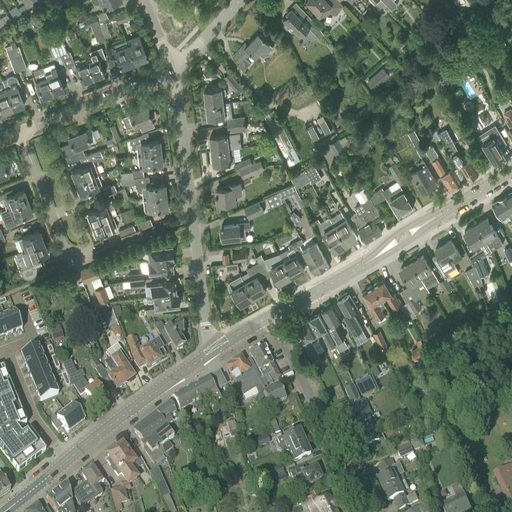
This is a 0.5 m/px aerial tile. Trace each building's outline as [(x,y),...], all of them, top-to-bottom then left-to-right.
[(21,0),(24,4),(17,9),(20,13),(33,5),(29,0),(21,0)] [(92,0),(93,2),(95,3),(97,3),(99,9),(119,0),(92,0)] [(307,0),(307,2),(320,16),(325,13),(328,10),(334,15),(336,14),(343,6),(337,0),(328,0),(328,1),(326,0),(307,0)] [(381,0),(391,10),(396,5),(395,3),(392,0),(381,0)] [(13,7),(8,11),(11,14),(13,18),(20,13),(17,9),(15,6),(13,7)] [(301,36),(302,35),(304,36),(309,31),(308,29),(309,28),(315,23),(309,17),(303,9),(297,15),(295,13),(291,9),(286,13),(288,15),(283,20),(288,26),(287,27),(292,32),(294,30),(301,36)] [(128,11),(119,15),(115,16),(118,23),(131,18),(128,11)] [(23,17),(27,23),(32,20),(28,14),(23,17)] [(95,15),(82,20),(83,21),(85,27),(98,22),(95,15)] [(20,17),(14,21),(19,29),(20,28),(25,25),(20,17)] [(105,22),(98,24),(103,38),(110,36),(105,22)] [(103,38),(98,24),(92,26),(97,41),(103,38)] [(246,43),(233,56),(240,62),(236,66),(242,71),(251,62),(246,58),(250,53),(255,57),(259,53),(263,57),(273,46),(259,33),(248,45),(246,43)] [(138,36),(124,41),(125,42),(126,46),(127,46),(134,63),(147,58),(138,36)] [(61,39),(55,41),(60,55),(66,53),(61,39)] [(60,55),(55,41),(49,44),(54,58),(60,55)] [(127,46),(126,46),(125,42),(112,47),(121,68),(134,63),(127,46)] [(17,47),(11,49),(20,70),(26,68),(18,46),(17,47)] [(91,56),(85,58),(93,79),(104,75),(100,64),(100,63),(99,63),(99,61),(98,60),(101,59),(102,60),(106,58),(101,47),(89,52),(91,56)] [(20,70),(11,49),(5,51),(13,73),(20,70)] [(478,49),(466,57),(471,65),(483,57),(478,49)] [(441,71),(447,81),(448,81),(470,66),(464,56),(445,68),(441,71)] [(93,79),(85,58),(78,61),(78,59),(73,61),(81,83),(93,79)] [(54,64),(42,68),(44,74),(53,94),(64,90),(54,64)] [(53,94),(44,74),(42,68),(41,66),(30,71),(41,99),(53,94)] [(389,74),(384,68),(368,82),(373,88),(389,74)] [(229,73),(224,78),(235,91),(236,92),(241,88),(229,73)] [(485,74),(478,77),(485,91),(491,89),(485,74)] [(437,75),(418,88),(421,93),(427,89),(440,80),(437,75)] [(7,79),(1,81),(2,84),(12,110),(24,106),(20,96),(17,90),(21,89),(18,82),(17,79),(16,77),(13,76),(10,76),(8,78),(7,79)] [(12,110),(2,84),(0,84),(0,111),(1,114),(12,110)] [(226,95),(225,89),(221,89),(221,85),(212,87),(212,90),(204,91),(206,106),(223,104),(222,96),(226,95)] [(223,104),(206,106),(208,120),(209,122),(215,121),(215,119),(225,118),(228,117),(228,120),(227,120),(228,126),(244,124),(243,118),(232,119),(230,103),(223,104)] [(511,110),(507,103),(500,107),(508,119),(506,120),(509,125),(511,123),(511,110)] [(369,113),(366,107),(353,115),(356,121),(369,113)] [(152,126),(150,120),(151,120),(146,108),(121,118),(126,129),(139,124),(141,130),(152,126)] [(299,161),(273,111),(262,116),(288,167),(299,161)] [(322,116),(317,119),(325,135),(330,132),(322,116)] [(319,138),(310,122),(305,125),(313,141),(319,138)] [(113,124),(107,126),(113,142),(119,139),(113,124)] [(245,131),(244,124),(228,126),(229,132),(245,131)] [(505,142),(494,125),(477,136),(488,153),(493,162),(504,155),(499,146),(505,142)] [(80,147),(96,141),(91,129),(68,138),(70,143),(61,147),(68,162),(81,157),(84,156),(80,147)] [(445,129),(438,133),(451,157),(458,170),(461,168),(468,179),(478,173),(470,160),(465,163),(458,152),(445,129)] [(414,130),(408,133),(408,134),(420,157),(426,154),(414,130)] [(227,134),(220,135),(210,137),(211,151),(229,149),(241,147),(239,133),(227,135),(227,134)] [(158,141),(148,142),(148,140),(143,140),(143,134),(129,140),(129,145),(131,145),(131,147),(134,149),(136,149),(137,155),(160,153),(158,141)] [(111,138),(105,140),(105,141),(107,147),(113,145),(111,138)] [(346,152),(338,139),(330,144),(338,157),(346,152)] [(431,146),(425,150),(429,156),(428,156),(448,190),(459,183),(458,181),(451,170),(447,173),(438,158),(437,159),(437,158),(438,155),(432,146),(431,146)] [(229,149),(211,151),(213,165),(223,164),(223,167),(231,166),(231,163),(234,163),(234,156),(230,157),(229,149)] [(85,167),(71,172),(72,173),(75,183),(96,175),(91,161),(101,157),(99,151),(90,154),(84,156),(81,157),(85,167)] [(160,153),(137,155),(139,170),(154,168),(154,165),(161,165),(160,153)] [(237,171),(240,170),(252,164),(249,159),(234,166),(237,171)] [(436,184),(431,176),(423,161),(417,165),(419,169),(410,174),(414,182),(417,181),(423,192),(436,184)] [(252,164),(240,170),(243,177),(258,170),(255,163),(252,165),(252,164)] [(394,163),(388,166),(400,185),(405,181),(394,163)] [(313,164),(304,169),(310,180),(312,183),(321,178),(313,164)] [(304,169),(290,178),(294,185),(296,189),(310,180),(304,169)] [(119,180),(132,178),(131,172),(118,173),(119,180)] [(101,187),(96,175),(75,183),(80,194),(101,187)] [(164,185),(154,186),(153,182),(149,183),(148,176),(134,178),(135,190),(136,190),(139,193),(142,193),(142,199),(165,197),(164,185)] [(240,183),(235,184),(225,185),(226,189),(216,190),(217,194),(215,195),(216,198),(217,197),(218,205),(235,203),(235,195),(241,194),(240,183)] [(113,184),(102,189),(104,196),(111,193),(116,191),(113,184)] [(294,185),(277,192),(281,199),(291,193),(295,200),(300,198),(296,189),(294,185)] [(373,196),(370,198),(375,206),(386,199),(390,205),(392,203),(398,214),(412,205),(400,186),(391,191),(388,187),(383,190),(382,188),(377,191),(376,192),(374,193),(373,194),(373,196)] [(127,198),(124,189),(114,192),(111,193),(114,199),(122,196),(123,200),(127,198)] [(6,192),(0,193),(0,199),(2,199),(6,210),(27,202),(23,190),(7,196),(6,192)] [(511,191),(503,197),(511,211),(511,191)] [(165,197),(142,199),(144,211),(149,210),(149,214),(158,213),(157,210),(166,209),(165,197)] [(356,213),(350,216),(358,229),(371,221),(374,225),(376,223),(383,219),(375,206),(370,198),(369,197),(353,208),(356,213)] [(511,211),(503,197),(492,204),(497,213),(501,218),(507,214),(511,222),(511,211)] [(110,200),(93,207),(94,210),(87,213),(91,224),(113,216),(110,210),(114,209),(110,200)] [(258,201),(244,208),(249,219),(251,218),(263,212),(258,201)] [(31,213),(27,202),(6,210),(10,221),(31,213)] [(357,238),(345,220),(341,213),(330,219),(332,223),(346,245),(357,238)] [(117,228),(113,216),(91,224),(96,236),(117,228)] [(496,233),(492,227),(487,218),(475,225),(485,240),(490,237),(497,248),(502,244),(496,234),(496,233)] [(149,219),(140,222),(136,224),(139,230),(152,225),(149,219)] [(381,233),(376,223),(374,225),(371,221),(358,229),(366,242),(381,233)] [(222,231),(220,232),(221,240),(223,239),(223,240),(240,238),(240,241),(246,240),(245,230),(250,229),(249,222),(231,225),(221,226),(222,231)] [(328,231),(324,234),(335,252),(346,245),(332,223),(325,227),(328,231)] [(132,225),(127,227),(118,231),(120,237),(134,231),(132,225)] [(485,240),(475,225),(464,232),(469,240),(473,248),(473,247),(476,252),(469,257),(473,267),(475,266),(480,279),(489,275),(484,263),(481,258),(486,255),(491,251),(485,240)] [(139,230),(134,231),(120,237),(123,243),(141,236),(139,230)] [(39,232),(29,235),(16,240),(21,251),(43,242),(39,232)] [(303,243),(301,239),(291,245),(294,249),(288,252),(287,250),(279,254),(283,262),(292,277),(304,270),(297,258),(304,254),(303,251),(299,245),(303,243)] [(462,257),(456,248),(451,239),(435,249),(438,253),(432,257),(445,278),(450,276),(447,271),(456,266),(453,262),(462,257)] [(149,260),(171,258),(172,258),(172,256),(173,254),(173,249),(171,248),(171,246),(153,248),(152,241),(139,246),(141,249),(147,248),(149,260)] [(43,242),(21,251),(15,253),(22,273),(24,275),(26,276),(29,277),(31,276),(33,274),(34,271),(33,268),(41,265),(38,257),(47,254),(43,242)] [(324,268),(329,266),(316,243),(303,251),(304,254),(315,274),(319,271),(319,272),(325,269),(324,268)] [(506,248),(503,250),(504,252),(509,262),(511,261),(511,252),(509,247),(506,248)] [(245,251),(232,253),(233,261),(246,259),(245,251)] [(438,281),(428,264),(423,255),(411,263),(420,277),(427,288),(438,281)] [(171,258),(149,260),(147,260),(148,273),(160,271),(160,272),(172,270),(172,268),(173,268),(172,259),(171,259),(171,258)] [(292,277),(283,262),(276,266),(273,260),(266,264),(264,260),(259,263),(266,275),(273,271),(279,283),(292,277)] [(252,279),(245,283),(253,298),(265,291),(259,279),(266,275),(259,263),(246,269),(252,279)] [(411,263),(400,270),(410,286),(413,292),(419,289),(417,286),(423,282),(420,277),(411,263)] [(98,276),(94,265),(78,271),(83,282),(98,276)] [(475,266),(473,267),(471,268),(465,271),(473,287),(481,283),(479,278),(475,266)] [(245,283),(241,275),(240,276),(241,277),(230,283),(229,282),(228,282),(229,284),(227,285),(229,292),(233,290),(237,297),(233,299),(237,305),(240,304),(241,305),(253,298),(245,283)] [(445,278),(439,282),(445,293),(446,293),(452,289),(445,278)] [(383,280),(373,286),(382,301),(387,298),(394,310),(395,309),(396,311),(400,309),(399,307),(401,306),(394,294),(389,286),(387,287),(383,280)] [(161,283),(150,285),(151,297),(177,293),(174,293),(174,292),(176,292),(175,283),(174,284),(173,282),(161,283)] [(102,286),(95,289),(100,302),(107,299),(102,286)] [(373,286),(363,292),(367,299),(365,300),(378,320),(385,316),(382,310),(386,307),(382,301),(373,286)] [(177,293),(151,297),(152,297),(153,297),(155,308),(143,309),(147,315),(162,313),(161,307),(178,305),(178,303),(179,301),(179,297),(177,295),(177,293)] [(349,295),(338,301),(346,315),(344,317),(354,333),(352,334),(353,338),(363,332),(352,312),(357,309),(349,295)] [(414,298),(408,302),(414,313),(420,309),(414,298)] [(511,305),(509,299),(501,303),(504,309),(511,305)] [(341,320),(338,314),(333,305),(322,311),(330,326),(328,327),(333,335),(337,342),(345,338),(336,323),(341,320)] [(14,312),(4,316),(12,334),(21,330),(14,312)] [(319,314),(310,319),(314,327),(318,334),(321,332),(329,348),(335,345),(323,322),(319,314)] [(4,316),(0,317),(0,332),(2,337),(12,334),(4,316)] [(318,338),(313,328),(308,320),(294,327),(314,363),(321,359),(311,342),(318,338)] [(160,324),(153,325),(163,344),(169,341),(174,350),(174,351),(176,350),(178,351),(182,348),(183,346),(184,345),(182,342),(183,341),(181,322),(164,331),(160,324)] [(53,343),(63,339),(58,325),(48,329),(53,343)] [(121,335),(118,328),(112,331),(115,337),(121,335)] [(380,331),(373,334),(383,354),(390,351),(380,331)] [(134,339),(126,342),(132,357),(138,367),(145,363),(148,368),(160,361),(160,360),(164,357),(165,355),(157,342),(151,346),(151,345),(147,347),(145,344),(138,349),(134,339)] [(105,350),(109,357),(118,352),(115,345),(105,350)] [(262,345),(248,353),(253,361),(256,366),(259,371),(263,379),(269,376),(272,381),(280,377),(280,376),(262,345)] [(423,345),(411,352),(413,354),(416,360),(427,353),(423,345)] [(38,347),(20,354),(22,358),(21,359),(23,364),(24,364),(42,357),(38,347)] [(134,378),(128,370),(126,366),(129,363),(122,352),(109,361),(125,384),(134,378)] [(42,357),(24,364),(28,373),(46,366),(42,357)] [(240,357),(230,363),(231,364),(248,393),(255,389),(258,395),(254,397),(261,411),(269,408),(263,394),(262,394),(260,388),(263,387),(257,374),(258,374),(251,360),(244,364),(240,357)] [(105,364),(107,368),(103,370),(100,366),(94,370),(101,381),(107,389),(113,385),(116,390),(125,384),(109,361),(105,364)] [(70,362),(62,366),(65,374),(67,379),(69,385),(71,388),(72,388),(79,397),(84,393),(88,398),(81,403),(86,410),(93,405),(94,406),(98,403),(99,403),(101,404),(105,401),(105,399),(105,398),(106,397),(96,383),(88,388),(81,378),(83,377),(81,372),(79,372),(75,374),(70,362)] [(248,393),(231,364),(224,368),(232,381),(233,380),(243,396),(248,393)] [(46,366),(28,373),(29,374),(32,383),(49,376),(46,366)] [(0,449),(17,473),(45,452),(29,431),(26,434),(21,427),(26,425),(3,368),(0,369),(0,449)] [(374,368),(370,371),(374,378),(378,376),(374,368)] [(226,385),(224,381),(219,372),(211,376),(218,389),(226,385)] [(49,376),(32,383),(34,387),(32,387),(35,392),(36,392),(53,385),(49,376)] [(208,378),(179,393),(186,407),(206,397),(213,410),(222,405),(208,378)] [(361,398),(367,395),(361,381),(355,384),(361,398)] [(53,385),(36,392),(40,402),(57,395),(53,385)] [(263,394),(269,408),(285,400),(279,386),(263,394)] [(337,399),(343,396),(339,386),(332,389),(337,399)] [(354,387),(345,391),(351,406),(360,402),(360,401),(354,387)] [(476,406),(492,398),(487,387),(470,395),(476,406)] [(425,392),(408,400),(411,406),(428,398),(425,392)] [(174,400),(169,404),(177,419),(183,416),(180,411),(186,407),(179,393),(172,397),(174,400)] [(72,406),(64,413),(77,428),(81,425),(80,424),(84,421),(79,414),(84,411),(76,399),(70,403),(72,406)] [(351,406),(350,406),(356,419),(351,421),(354,427),(353,427),(353,428),(358,439),(379,429),(373,418),(372,419),(370,415),(367,408),(363,400),(360,401),(360,402),(351,406)] [(177,419),(169,404),(158,412),(168,426),(177,419)] [(158,412),(144,423),(161,446),(165,455),(172,449),(167,442),(173,437),(166,428),(168,426),(158,412)] [(54,415),(48,420),(56,432),(62,427),(67,434),(68,433),(71,431),(72,432),(77,428),(64,413),(56,419),(54,415)] [(274,420),(269,423),(274,434),(279,432),(274,420)] [(233,421),(226,423),(229,435),(237,433),(233,421)] [(161,446),(144,423),(133,431),(142,443),(139,445),(153,464),(165,455),(161,446)] [(379,429),(358,439),(363,450),(371,446),(373,450),(371,450),(375,457),(392,450),(388,443),(385,444),(379,429)] [(299,430),(277,440),(279,444),(278,446),(281,453),(288,450),(289,449),(304,442),(299,430)] [(269,443),(267,437),(251,443),(254,450),(269,443)] [(414,439),(415,448),(422,447),(421,438),(414,439)] [(398,453),(410,447),(407,441),(395,447),(398,453)] [(289,449),(288,450),(291,456),(288,457),(291,463),(310,455),(304,442),(289,449)] [(127,451),(126,451),(122,445),(107,456),(110,460),(106,462),(117,476),(120,474),(128,485),(136,479),(128,467),(139,459),(133,451),(129,455),(127,453),(128,452),(127,451)] [(413,453),(410,447),(398,453),(400,458),(413,453)] [(384,477),(378,480),(383,491),(402,482),(398,484),(395,477),(403,474),(399,465),(395,467),(392,461),(379,467),(382,474),(383,473),(385,477),(384,477)] [(297,468),(287,472),(293,486),(296,484),(297,486),(296,487),(298,490),(299,491),(300,492),(308,488),(307,486),(312,484),(321,480),(320,478),(321,476),(320,474),(318,473),(316,468),(307,472),(304,465),(297,468)] [(511,466),(494,474),(502,492),(488,498),(489,499),(493,508),(507,502),(507,503),(511,500),(511,466)] [(268,472),(271,479),(278,476),(283,474),(280,467),(268,472)] [(87,483),(71,493),(81,508),(102,494),(97,486),(103,482),(99,476),(93,468),(92,469),(90,468),(88,470),(88,471),(87,472),(86,472),(81,475),(83,477),(87,483)] [(157,469),(149,473),(161,498),(162,498),(167,511),(169,511),(175,509),(157,469)] [(212,485),(208,476),(202,478),(206,487),(212,485)] [(0,477),(0,498),(10,491),(7,488),(0,477)] [(402,482),(383,491),(388,502),(395,499),(397,502),(396,503),(399,510),(418,501),(414,494),(405,499),(403,493),(406,492),(404,482),(402,482)] [(67,485),(56,493),(57,495),(65,511),(73,511),(73,508),(71,500),(69,494),(67,485)] [(123,487),(109,490),(114,511),(117,511),(121,511),(120,504),(126,502),(123,487)] [(203,501),(209,499),(205,489),(199,491),(203,501)] [(65,511),(57,495),(56,493),(46,501),(54,511),(65,511)] [(316,493),(300,500),(301,502),(303,506),(307,504),(310,511),(330,511),(334,510),(334,511),(336,510),(332,501),(330,502),(328,497),(320,501),(316,493)] [(472,511),(463,493),(463,494),(455,498),(455,497),(455,498),(440,504),(443,511),(472,511)] [(424,511),(432,508),(429,502),(407,511),(424,511)]
